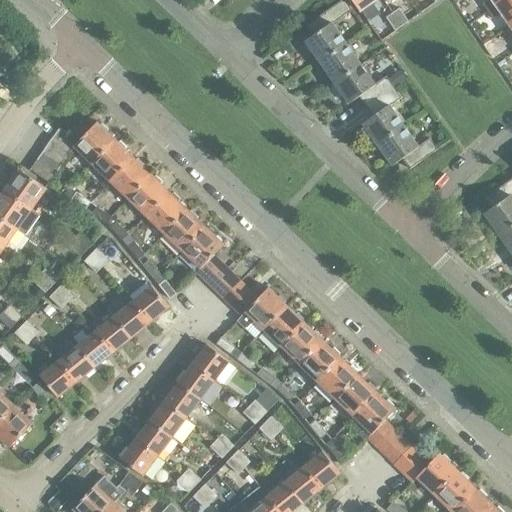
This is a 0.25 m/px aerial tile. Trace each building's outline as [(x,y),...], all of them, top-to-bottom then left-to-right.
[(321,62),(347,44),(333,24),(353,10),(345,0),(344,0),(307,26),(315,36),(307,42),(321,62)] [(378,0),(352,0),(361,12),(378,0)] [(505,0),(490,0),(483,5),(488,12),(505,0)] [(511,25),(511,0),(505,0),(488,12),(493,19),(502,13),(511,26),(511,25)] [(400,9),(393,14),(402,27),(409,22),(400,9)] [(402,27),(393,14),(387,19),(396,31),(402,27)] [(336,83),(362,65),(347,44),(321,62),(336,83)] [(375,85),(362,65),(336,83),(350,104),(360,97),(367,107),(395,88),(394,87),(388,79),(387,77),(375,85)] [(401,70),(388,79),(394,87),(407,79),(401,70)] [(379,145),(405,127),(390,106),(401,98),(395,88),(367,107),(374,117),(365,124),(379,145)] [(99,123),(80,143),(75,148),(93,166),(117,141),(107,132),(109,130),(103,124),(101,125),(99,123)] [(419,147),(405,127),(379,145),(393,166),(403,159),(411,169),(438,150),(430,139),(419,147)] [(80,143),(61,129),(53,139),(72,153),(75,148),(80,143)] [(72,153),(53,139),(46,150),(65,163),(72,153)] [(119,143),(117,141),(93,166),(111,183),(135,158),(126,150),(127,148),(121,141),(119,143)] [(65,163),(46,150),(39,160),(58,174),(65,163)] [(137,161),(135,158),(111,183),(129,199),(152,175),(143,167),(145,165),(139,159),(137,161)] [(58,174),(39,160),(31,170),(50,184),(58,174)] [(47,190),(27,176),(21,171),(18,174),(17,173),(11,180),(13,181),(6,191),(33,210),(47,190)] [(154,178),(152,175),(129,199),(147,216),(170,193),(161,184),(163,182),(156,176),(154,178)] [(511,196),(511,180),(487,198),(494,208),(486,214),(500,235),(511,226),(511,196)] [(41,216),(33,210),(6,191),(0,199),(0,217),(18,231),(27,236),(41,216)] [(72,199),(87,210),(92,203),(77,193),(72,199)] [(173,196),(170,193),(147,216),(164,233),(187,210),(179,202),(181,200),(174,194),(173,196)] [(97,207),(93,214),(107,225),(112,218),(97,207)] [(191,213),(187,210),(164,233),(182,251),(205,227),(197,220),(199,218),(192,211),(191,213)] [(18,231),(0,217),(0,247),(4,251),(18,231)] [(110,228),(124,240),(129,234),(116,222),(110,228)] [(511,252),(511,226),(500,235),(511,252)] [(215,256),(225,246),(215,237),(217,235),(211,229),(209,231),(205,227),(182,251),(201,269),(197,273),(216,291),(233,273),(215,256)] [(81,234),(75,240),(88,252),(94,246),(81,234)] [(127,245),(138,259),(145,253),(134,239),(127,245)] [(88,252),(75,240),(70,246),(82,258),(88,252)] [(98,250),(92,256),(104,268),(110,262),(98,250)] [(104,268),(92,256),(86,262),(98,274),(104,268)] [(143,264),(154,278),(160,273),(149,259),(143,264)] [(47,270),(41,276),(53,288),(59,282),(47,270)] [(53,288),(41,276),(35,283),(47,294),(53,288)] [(160,286),(171,300),(178,295),(167,281),(160,286)] [(266,331),(288,307),(286,305),(288,303),(281,297),(279,298),(270,289),(260,299),(242,282),(225,299),(243,317),(239,322),(247,330),(256,321),(266,331)] [(63,286),(57,292),(69,304),(75,298),(63,286)] [(151,325),(171,309),(153,288),(134,303),(151,325)] [(69,304),(57,292),(51,298),(63,310),(69,304)] [(133,339),(151,325),(134,303),(116,318),(133,339)] [(50,305),(45,311),(51,317),(56,310),(50,305)] [(12,306),(6,312),(18,324),(24,318),(12,306)] [(297,316),(288,307),(266,331),(284,348),(306,324),(304,322),(305,320),(299,314),(297,316)] [(18,324),(6,312),(0,319),(12,330),(18,324)] [(115,354),(133,339),(116,318),(98,332),(115,354)] [(29,322),(23,328),(35,340),(41,334),(29,322)] [(315,333),(306,324),(284,348),(301,365),(324,342),(322,339),(323,338),(317,331),(315,333)] [(35,340),(23,328),(17,334),(29,346),(35,340)] [(97,368),(115,354),(98,332),(80,346),(97,368)] [(237,348),(223,338),(218,344),(232,355),(237,348)] [(333,351),(324,342),(301,365),(319,382),(342,359),(340,357),(342,355),(335,349),(333,351)] [(79,383),(97,368),(80,346),(62,361),(79,383)] [(230,362),(209,346),(194,365),(216,381),(230,362)] [(4,347),(0,351),(0,354),(11,366),(17,360),(4,347)] [(243,353),(238,360),(252,371),(257,364),(243,353)] [(351,368),(342,359),(319,382),(337,399),(359,376),(358,374),(360,372),(353,366),(351,368)] [(60,398),(79,383),(62,361),(42,377),(60,398)] [(22,365),(17,371),(30,383),(35,377),(22,365)] [(216,381),(194,365),(180,384),(202,400),(216,381)] [(259,376),(277,390),(282,383),(264,369),(259,376)] [(369,386),(359,376),(337,399),(354,416),(377,393),(376,392),(378,390),(371,384),(369,386)] [(294,395),(282,383),(277,390),(288,401),(294,395)] [(45,403),(51,398),(40,384),(34,389),(45,403)] [(202,400),(180,384),(166,403),(187,419),(202,400)] [(268,389),(256,401),(268,412),(280,401),(268,389)] [(0,422),(16,407),(0,391),(0,422)] [(387,403),(377,393),(354,416),(373,434),(369,439),(378,448),(396,430),(387,422),(396,412),(394,409),(396,407),(389,401),(387,403)] [(256,401),(250,407),(262,419),(268,412),(256,401)] [(300,401),(294,406),(305,419),(311,414),(300,401)] [(187,419),(166,403),(151,422),(173,438),(187,419)] [(11,448),(34,424),(16,407),(0,422),(0,437),(2,439),(0,440),(0,441),(6,447),(8,445),(11,448)] [(262,419),(250,407),(244,413),(256,425),(262,419)] [(416,410),(407,420),(412,425),(421,415),(416,410)] [(273,417),(267,423),(279,435),(285,428),(273,417)] [(316,420),(310,425),(321,439),(328,434),(316,420)] [(173,438),(151,422),(137,440),(159,457),(173,438)] [(279,435),(267,423),(261,429),(273,441),(279,435)] [(387,457),(405,439),(396,430),(378,448),(387,457)] [(223,435),(217,441),(229,453),(235,446),(223,435)] [(282,438),(279,440),(286,448),(289,445),(282,438)] [(159,457),(137,440),(123,459),(145,476),(159,457)] [(326,445),(338,459),(344,454),(333,440),(326,445)] [(223,459),(229,453),(217,441),(211,447),(223,459)] [(436,496),(459,472),(450,464),(451,462),(445,456),(443,457),(440,454),(431,465),(414,448),(396,466),(414,483),(418,478),(436,496)] [(239,451),(234,457),(246,468),(252,462),(239,451)] [(323,489),(341,474),(324,453),(305,467),(323,489)] [(246,468),(234,457),(227,463),(240,475),(246,468)] [(304,504),(323,489),(305,467),(287,482),(304,504)] [(190,469),(184,475),(196,487),(202,480),(190,469)] [(105,477),(74,509),(76,511),(75,511),(106,511),(115,503),(123,494),(126,491),(127,491),(137,478),(130,472),(130,473),(118,489),(105,477)] [(461,474),(459,472),(436,496),(452,511),(454,511),(476,489),(467,480),(469,479),(463,473),(461,474)] [(196,487),(184,475),(178,481),(190,493),(196,487)] [(137,478),(127,491),(134,497),(144,483),(137,478)] [(280,511),(293,511),(304,504),(287,482),(268,497),(280,511)] [(206,485),(200,491),(212,502),(218,496),(206,485)] [(147,486),(143,492),(150,498),(155,492),(147,486)] [(259,490),(242,503),(249,511),(280,511),(268,497),(261,488),(259,490)] [(479,492),(476,489),(454,511),(488,511),(494,506),(485,498),(487,496),(480,490),(479,492)] [(212,502),(200,491),(194,497),(206,509),(212,502)] [(124,511),(115,503),(106,511),(124,511)] [(240,504),(230,511),(249,511),(242,503),(240,504)]
